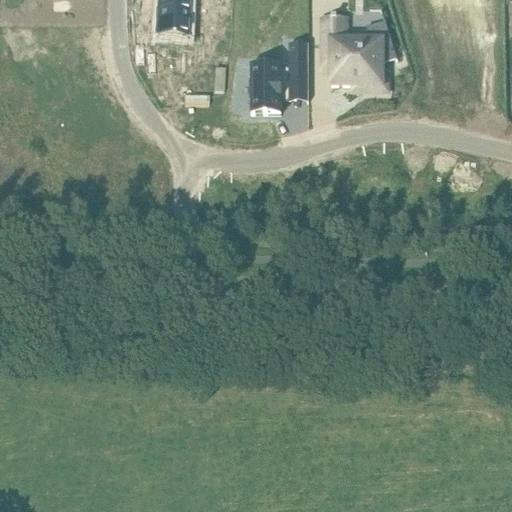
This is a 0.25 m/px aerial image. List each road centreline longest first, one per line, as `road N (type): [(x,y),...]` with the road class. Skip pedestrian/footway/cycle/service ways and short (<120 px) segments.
road 1 (residential): [(186,159),(268,159),(405,131),(511,150)]
road 2 (secondary): [(184,285),(511,294)]
road 3 (secondary): [(0,284),(184,285)]
road 4 (residential): [(113,0),(121,71),(142,111),(186,159)]
road 5 (residential): [(186,159),(184,285)]
